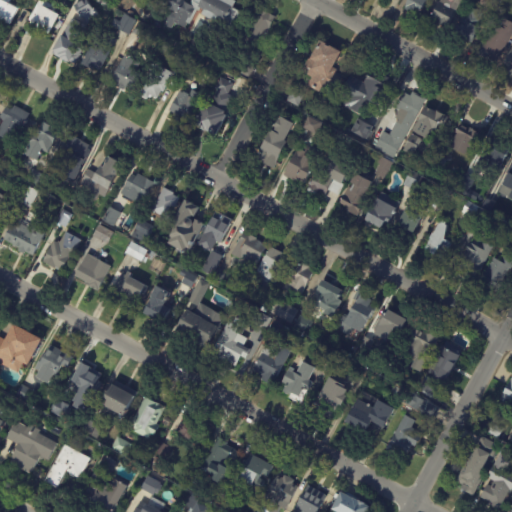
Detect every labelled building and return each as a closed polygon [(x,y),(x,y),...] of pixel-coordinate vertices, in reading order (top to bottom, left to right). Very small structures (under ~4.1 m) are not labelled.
[(0,18),(0,0),(9,0),(8,2),(19,8),(10,24),(0,18)] [(43,0),(56,7),(54,10),(58,13),(57,14),(59,15),(51,29),(50,28),(48,32),(29,22),(30,21),(27,19),(37,0),(43,0)] [(80,0),(73,4),(82,21),(96,14),(93,8),(91,9),(87,0),(80,0)] [(234,0),(231,6),(241,11),(231,29),(201,12),(203,8),(200,7),(198,10),(197,9),(189,23),(187,22),(184,27),(174,22),(171,28),(162,22),(169,10),(173,13),(174,11),(162,4),(164,0),(183,0),(190,5),(192,1),(191,1),(191,0),(234,0)] [(408,10),(405,9),(409,0),(427,0),(421,13),(413,9),(411,12),(408,10)] [(461,0),(447,28),(435,22),(436,20),(430,16),(438,0),(439,1),(439,0),(461,0)] [(273,15),(276,16),(265,39),(269,41),(263,54),(243,44),(260,8),(273,15)] [(482,17),(480,20),(483,22),(472,42),(453,32),(464,11),(467,12),(468,9),(482,17)] [(500,14),(499,13),(499,11),(501,9),(503,9),(504,11),(504,12),(507,12),(508,13),(508,15),(507,17),(505,17),(503,16),(503,14),(502,14),(500,14)] [(128,34),(111,25),(115,18),(120,21),(124,14),(135,20),(128,34)] [(511,31),(498,59),(486,53),(484,57),(476,54),(492,21),(494,22),(498,15),(511,22),(511,31)] [(70,17),(51,53),(69,62),(70,61),(74,64),(84,46),(74,40),(83,24),(70,17)] [(157,22),(162,24),(159,29),(152,25),(155,20),(157,22)] [(113,38),(116,39),(98,70),(93,66),(91,69),(79,62),(82,57),(80,56),(81,54),(83,55),(95,34),(101,38),(104,32),(113,38)] [(335,61),(332,66),(338,69),(335,73),(344,78),(338,87),(333,84),(326,95),(307,84),(312,77),(301,71),(309,58),(310,57),(309,57),(320,38),(326,42),(325,43),(328,45),(329,43),(341,50),(335,61)] [(511,71),(507,69),(508,67),(503,65),(511,47),(511,71)] [(179,78),(173,74),(163,92),(161,91),(157,99),(150,95),(147,100),(138,95),(146,81),(142,79),(152,61),(172,72),(179,60),(186,65),(179,78)] [(123,65),(140,74),(132,91),(129,90),(127,93),(118,89),(120,85),(111,80),(120,63),(123,65)] [(191,79),(185,76),(192,63),(199,66),(193,80),(191,79)] [(392,78),(380,100),(360,88),(370,69),(382,76),(383,73),(392,78)] [(235,85),(230,95),(237,99),(232,109),(229,107),(225,114),(227,115),(216,135),(206,130),(206,131),(194,125),(207,101),(212,104),(219,91),(217,90),(223,79),(235,85)] [(287,100),(292,89),(304,95),(298,106),(287,100)] [(344,89),(351,93),(348,98),(341,94),(344,89)] [(171,112),(181,91),(184,93),(185,92),(192,95),(194,90),(202,95),(197,107),(195,106),(188,120),(171,112)] [(406,93),(410,95),(412,91),(419,95),(420,93),(425,96),(394,157),(375,148),(378,142),(372,139),(378,128),(390,135),(398,119),(395,118),(399,110),(394,108),(403,91),(406,93)] [(22,109),(30,114),(18,136),(8,131),(4,138),(0,136),(0,125),(3,120),(0,117),(0,114),(4,106),(10,109),(13,104),(22,109)] [(435,111),(436,112),(437,110),(449,117),(443,128),(438,125),(435,129),(432,128),(426,138),(412,130),(425,106),(435,111)] [(315,133),(302,126),(308,115),(321,122),(315,133)] [(268,165),(257,159),(261,151),(262,148),(261,148),(271,129),(274,131),(276,127),(274,127),(279,118),(281,119),(282,116),(294,123),(285,140),(287,141),(273,168),(268,165)] [(364,126),(368,120),(373,123),(370,129),(364,126)] [(57,134),(58,134),(48,153),(40,148),(38,151),(41,153),(36,161),(23,153),(36,132),(37,133),(43,122),(53,128),(52,131),(57,134)] [(461,124),(469,128),(470,126),(475,129),(472,136),(477,139),(468,156),(456,149),(455,151),(448,147),(456,133),(455,133),(460,123),(461,124)] [(362,128),(368,131),(365,136),(359,133),(362,128)] [(421,139),(415,150),(414,150),(412,154),(402,149),(411,133),(421,139)] [(75,141),(78,143),(77,145),(89,151),(77,175),(64,168),(68,160),(57,154),(66,136),(75,141)] [(492,138),(511,148),(503,162),(504,163),(499,172),(490,167),(495,157),(485,151),(492,138)] [(299,149),(304,152),(300,159),(302,160),(304,156),(313,160),(309,166),(313,168),(305,184),(299,180),(297,184),(284,177),(299,149)] [(439,155),(447,159),(441,170),(431,164),(437,154),(439,155)] [(110,157),(122,164),(108,189),(98,183),(93,192),(80,184),(88,170),(95,174),(99,166),(102,167),(104,164),(103,163),(104,161),(105,161),(108,156),(110,157)] [(384,178),(374,173),(380,163),(378,162),(381,156),(392,163),(384,178)] [(339,195),(328,189),(325,194),(328,196),(324,203),(317,198),(320,192),(319,191),(316,195),(307,190),(309,186),(308,185),(310,183),(309,182),(320,164),(326,168),(333,157),(350,168),(341,183),(345,185),(339,195)] [(511,198),(507,195),(511,188),(503,184),(508,174),(506,173),(511,161),(511,198)] [(42,174),(36,185),(26,179),(32,169),(42,174)] [(413,190),(403,184),(411,170),(421,176),(413,190)] [(351,212),(345,209),(346,207),(339,203),(344,193),(346,194),(351,185),(353,186),(354,184),(350,181),(355,172),(371,181),(353,214),(351,212)] [(144,177),(154,183),(145,198),(141,196),(137,202),(132,200),(131,202),(121,197),(123,195),(119,193),(130,173),(135,176),(137,173),(144,177)] [(478,194),(470,190),(475,179),(461,173),(454,191),(475,201),(478,194)] [(30,207),(18,201),(25,185),(37,190),(30,207)] [(163,188),(180,196),(167,221),(158,216),(152,226),(153,226),(146,241),(132,234),(140,219),(145,222),(162,187),(163,188)] [(445,203),(434,198),(440,187),(450,193),(445,203)] [(65,188),(72,192),(70,196),(63,192),(65,188)] [(399,201),(395,210),(396,211),(394,213),(393,213),(388,222),(385,220),(381,228),(364,218),(372,204),(373,205),(377,197),(381,199),(384,193),(399,201)] [(0,194),(12,201),(0,223),(0,194)] [(410,238),(394,230),(408,203),(410,204),(413,198),(419,201),(416,207),(424,211),(410,238)] [(197,209),(194,216),(192,215),(190,218),(191,220),(192,223),(193,223),(196,219),(204,224),(190,249),(186,247),(183,251),(169,243),(172,237),(170,236),(171,233),(167,231),(185,199),(199,207),(197,209)] [(472,217),(462,212),(467,201),(478,206),(472,217)] [(487,202),(494,206),(490,212),(482,206),(485,201),(487,202)] [(121,214),(114,227),(103,221),(109,208),(121,214)] [(69,220),(65,227),(61,225),(60,227),(54,224),(62,209),(72,214),(69,220)] [(224,215),(233,220),(220,243),(218,242),(217,244),(220,245),(222,242),(230,246),(213,276),(204,270),(214,252),(216,253),(218,249),(215,247),(212,252),(198,244),(217,211),(224,215)] [(424,249),(431,237),(429,237),(432,231),(433,232),(440,220),(441,221),(442,219),(446,222),(445,224),(446,225),(444,238),(452,242),(445,255),(443,254),(441,258),(424,249)] [(511,237),(503,233),(509,223),(511,224),(511,237)] [(36,228),(45,233),(34,254),(27,251),(24,255),(20,252),(21,249),(4,240),(11,226),(17,229),(20,224),(30,229),(32,225),(36,228)] [(106,244),(93,237),(99,225),(114,233),(107,244),(106,244)] [(82,240),(75,252),(72,250),(61,272),(41,262),(52,240),(56,242),(57,241),(59,241),(64,231),(82,240)] [(246,235),(249,237),(249,235),(258,240),(257,241),(267,247),(254,269),(232,256),(244,234),(246,235)] [(505,237),(510,241),(507,247),(502,244),(505,237)] [(142,262),(124,252),(130,241),(148,250),(149,249),(157,254),(154,259),(153,258),(152,261),(147,258),(144,263),(142,262)] [(471,243),(481,247),(484,241),(493,245),(482,268),(481,268),(476,277),(467,272),(468,270),(457,265),(462,255),(463,256),(469,242),(471,243)] [(284,253),(292,257),(278,284),(271,280),(263,296),(248,288),(265,254),(269,246),(284,253)] [(99,260),(111,266),(97,291),(85,284),(85,283),(74,276),(87,253),(99,260)] [(511,267),(511,269),(509,268),(502,281),(503,281),(499,290),(480,280),(485,271),(486,271),(493,257),(501,261),(505,253),(511,256),(511,267)] [(294,291),(292,290),(294,287),(284,282),(295,261),(302,265),(303,263),(315,270),(301,295),(294,291)] [(191,289),(182,284),(185,278),(179,275),(182,269),(197,277),(191,289)] [(229,275),(224,284),(214,279),(219,270),(229,275)] [(128,276),(148,287),(140,303),(138,302),(135,308),(132,307),(130,310),(108,297),(121,274),(128,277),(128,276)] [(179,335),(172,331),(199,279),(209,284),(199,303),(224,316),(217,330),(215,329),(206,348),(183,336),(182,336),(179,335)] [(324,281),(343,291),(338,300),(342,302),(333,318),(324,313),(325,310),(320,307),(319,309),(312,305),(319,292),(316,291),(322,280),(324,281)] [(155,320),(144,314),(153,298),(152,297),(157,287),(166,291),(166,292),(168,294),(169,293),(172,295),(170,299),(171,299),(170,302),(168,301),(165,307),(170,310),(163,324),(155,320)] [(372,301),(371,304),(378,308),(375,312),(373,311),(361,333),(355,329),(351,337),(342,333),(340,336),(333,332),(343,313),(349,316),(355,303),(353,302),(359,291),(366,294),(365,297),(372,301)] [(281,301),(298,310),(290,323),(268,311),(276,298),(281,301)] [(264,303),(269,306),(266,313),(260,310),(264,303)] [(264,329),(247,321),(252,310),(259,314),(260,312),(270,318),(264,329)] [(373,329),(381,315),(383,317),(385,314),(384,314),(385,312),(386,313),(388,310),(395,313),(396,311),(401,314),(400,316),(407,320),(396,341),(373,329)] [(314,323),(310,330),(306,328),(303,333),(294,328),(300,316),(314,323)] [(249,349),(250,349),(245,358),(241,356),(236,367),(217,356),(219,354),(212,350),(227,322),(232,324),(236,317),(247,323),(241,336),(247,339),(243,346),(249,349)] [(284,327),(286,328),(279,340),(265,332),(272,320),(284,327)] [(15,326),(41,340),(27,366),(24,364),(18,374),(2,366),(0,368),(0,338),(4,341),(13,325),(15,326)] [(416,328),(425,333),(426,331),(438,338),(421,372),(411,367),(416,357),(406,352),(412,340),(408,338),(414,327),(416,328)] [(271,340),(291,351),(273,381),(272,380),(269,384),(261,380),(263,376),(251,370),(269,339),(271,340)] [(449,343),(462,350),(460,355),(461,355),(455,366),(457,366),(454,372),(452,371),(446,381),(440,378),(438,382),(442,384),(435,396),(431,394),(429,396),(418,390),(427,376),(432,379),(435,375),(428,371),(434,361),(436,361),(439,355),(437,354),(442,346),(444,347),(447,341),(449,343)] [(58,350),(73,358),(67,369),(61,366),(54,380),(51,378),(48,385),(36,378),(39,372),(34,370),(43,353),(45,355),(50,346),(58,350)] [(329,363),(320,358),(325,348),(334,353),(329,363)] [(314,368),(308,380),(313,383),(302,403),(281,392),(286,385),(281,382),(289,367),(294,369),(292,372),(295,373),(302,361),(314,368)] [(83,364),(101,374),(89,395),(81,391),(80,393),(68,387),(81,363),(83,364)] [(362,381),(349,375),(355,363),(367,369),(362,381)] [(346,397),(342,404),(339,403),(332,416),(313,406),(317,399),(318,400),(330,379),(345,388),(341,394),(346,397)] [(511,402),(510,401),(508,405),(501,401),(511,380),(511,402)] [(126,387),(137,393),(124,418),(116,413),(114,417),(106,413),(108,409),(102,405),(115,381),(126,387)] [(23,386),(33,391),(26,403),(16,397),(22,385),(23,386)] [(440,409),(433,421),(401,402),(408,390),(416,395),(416,396),(425,401),(426,400),(440,409)] [(145,397),(165,408),(156,425),(158,426),(153,436),(150,435),(148,439),(133,432),(135,429),(129,427),(144,397),(145,397)] [(359,400),(375,408),(378,401),(394,408),(384,429),(370,422),(365,432),(346,423),(354,406),(355,407),(358,400),(359,400)] [(61,407),(65,409),(59,420),(49,415),(55,404),(61,407)] [(3,426),(0,431),(0,409),(9,415),(3,426)] [(393,459),(383,454),(395,431),(396,432),(404,415),(415,420),(411,427),(417,431),(416,434),(420,436),(415,446),(411,445),(402,463),(393,459)] [(164,417),(169,420),(163,433),(158,431),(163,422),(161,422),(164,417)] [(102,428),(95,441),(80,433),(87,420),(102,428)] [(196,427),(204,432),(201,440),(192,436),(190,440),(181,436),(182,434),(177,431),(182,421),(196,427)] [(21,469),(10,463),(19,447),(7,440),(17,423),(28,429),(30,425),(40,432),(39,434),(57,445),(48,461),(41,457),(33,470),(32,470),(30,475),(21,469)] [(493,423),(503,429),(499,438),(488,432),(493,423)] [(123,441),(131,445),(125,456),(110,448),(116,437),(123,441)] [(223,442),(227,444),(225,447),(238,454),(234,461),(230,458),(226,467),(229,468),(219,487),(208,481),(212,475),(200,469),(217,438),(223,442)] [(163,444),(167,446),(166,449),(170,450),(164,461),(154,456),(161,443),(163,444)] [(72,478),(68,476),(69,474),(64,471),(55,488),(43,481),(64,445),(91,460),(80,480),(73,476),(72,478)] [(503,463),(495,458),(502,445),(511,450),(511,455),(507,465),(503,463)] [(259,459),(273,466),(268,478),(260,474),(258,478),(265,481),(258,495),(248,490),(251,485),(237,478),(250,454),(259,459)] [(472,495),(462,490),(465,486),(456,481),(465,465),(464,465),(467,460),(469,462),(473,455),(479,459),(478,460),(482,462),(476,472),(483,476),(472,495)] [(110,458),(111,459),(111,460),(117,463),(109,479),(106,477),(103,481),(113,487),(117,481),(120,483),(120,482),(123,483),(122,484),(127,487),(113,511),(106,511),(90,503),(94,496),(88,492),(92,485),(89,483),(105,456),(107,458),(108,457),(110,458)] [(489,505),(488,505),(489,503),(480,499),(487,484),(491,487),(501,469),(511,474),(511,488),(510,492),(509,491),(498,510),(489,505)] [(199,478),(202,480),(194,493),(185,488),(192,475),(199,478)] [(153,496),(140,489),(147,476),(160,483),(158,485),(161,486),(156,495),(154,494),(153,496)] [(298,487),(298,488),(286,510),(282,508),(279,511),(268,511),(264,509),(270,499),(265,497),(277,476),(283,480),(285,476),(295,481),(293,484),(298,487)] [(315,491),(326,497),(317,511),(293,511),(308,487),(315,491)] [(333,511),(332,511),(342,494),(345,495),(346,494),(356,499),(360,492),(369,497),(364,505),(371,508),(368,511),(333,511)] [(210,510),(208,511),(190,511),(192,510),(182,505),(189,493),(198,498),(196,502),(210,510)] [(148,506),(159,511),(161,511),(162,510),(166,511),(136,511),(141,502),(148,506)]
